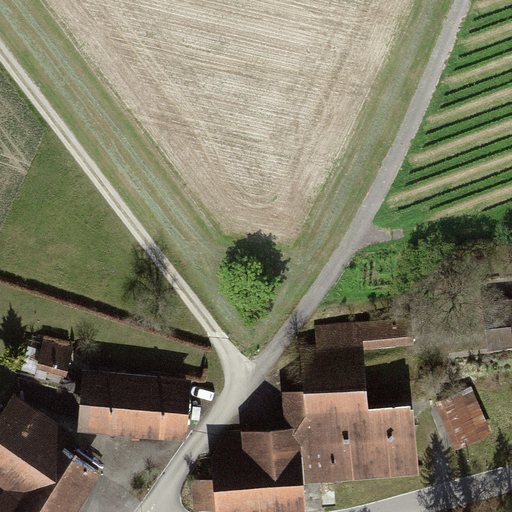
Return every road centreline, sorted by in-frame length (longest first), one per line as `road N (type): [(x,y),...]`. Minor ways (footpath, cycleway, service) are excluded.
road 1 (track): [(248,383),(0,46)]
road 2 (tertiary): [(511,482),(394,511)]
